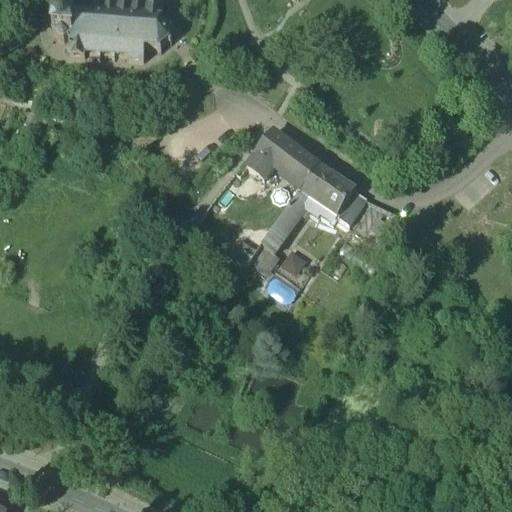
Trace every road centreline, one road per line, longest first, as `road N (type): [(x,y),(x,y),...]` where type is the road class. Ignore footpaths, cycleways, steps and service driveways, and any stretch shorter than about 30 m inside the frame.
road 1 (track): [(266,120),(113,314),(45,488)]
road 2 (secondary): [(511,108),(409,0)]
